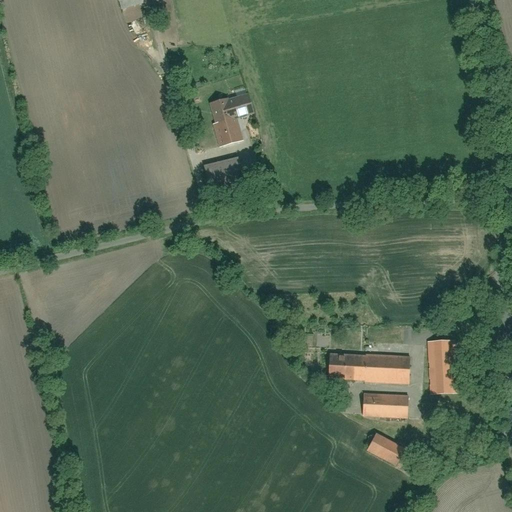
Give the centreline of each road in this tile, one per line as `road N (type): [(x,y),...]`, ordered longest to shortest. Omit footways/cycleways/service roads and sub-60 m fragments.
road 1 (residential): [(502,198),(209,219),(0,271)]
road 2 (track): [(0,24),(56,257)]
road 3 (residential): [(472,0),(502,198)]
road 4 (residential): [(502,198),(511,397)]
road 5 (track): [(409,511),(510,373)]
